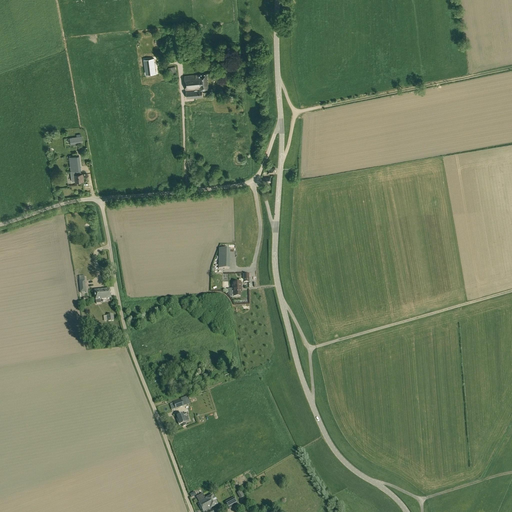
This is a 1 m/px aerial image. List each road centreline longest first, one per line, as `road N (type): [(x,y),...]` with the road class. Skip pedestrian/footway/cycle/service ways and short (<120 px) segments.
road 1 (unclassified): [(191,511),(122,317),(100,197)]
road 2 (unclassified): [(100,197),(258,182)]
road 3 (unclassified): [(307,348),(456,305)]
road 4 (tertiary): [(281,121),(277,0)]
